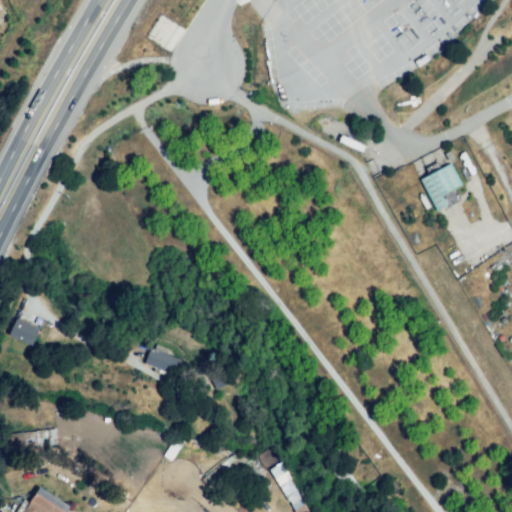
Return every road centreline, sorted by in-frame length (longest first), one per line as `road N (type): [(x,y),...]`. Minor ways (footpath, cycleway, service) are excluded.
road 1 (residential): [(202,55),(218,83),(325,143),(358,172),(511,424)]
road 2 (trunk): [(0,232),(130,0)]
road 3 (trunk): [(102,0),(0,187)]
